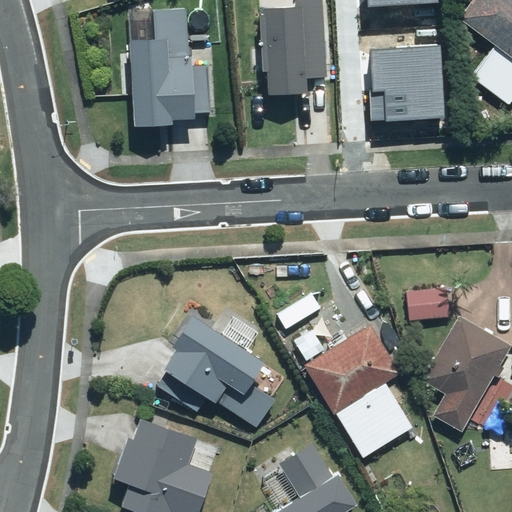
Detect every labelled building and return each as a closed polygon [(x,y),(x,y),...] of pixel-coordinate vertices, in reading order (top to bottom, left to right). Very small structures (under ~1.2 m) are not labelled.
[(323,79),(318,0),(289,0),(290,10),(255,12),(260,98),(299,96),(298,80),(323,79)] [(397,9),(387,0),(363,0),(333,32),(392,86),(433,41),(407,18),(412,13),(402,4),(397,9)] [(511,0),(468,0),(453,20),(489,47),(466,78),(505,107),(511,97),(511,0)] [(150,40),(123,41),(126,129),(165,127),(164,122),(186,121),(182,10),(149,12),(150,40)] [(435,82),(416,66),(394,91),(413,107),(435,82)] [(444,292),(403,293),(403,319),(444,319),(444,292)] [(159,373),(151,386),(194,411),(199,401),(210,407),(212,403),(255,428),(286,376),(243,350),(256,328),(227,311),(220,324),(189,305),(163,348),(168,351),(156,371),(159,373)] [(454,318),(417,383),(441,395),(428,418),(458,434),(491,377),(495,379),(501,368),(498,366),(508,346),(454,318)] [(365,325),(298,367),(329,417),(332,415),(359,459),(407,428),(380,385),(396,375),(365,325)] [(127,441),(121,439),(107,481),(123,487),(116,508),(127,511),(195,511),(210,472),(187,464),(194,444),(134,422),(127,441)] [(511,468),(511,433),(490,435),(492,469),(511,468)] [(356,504),(316,443),(283,466),(302,496),(277,511),(346,511),(346,510),(356,504)]
